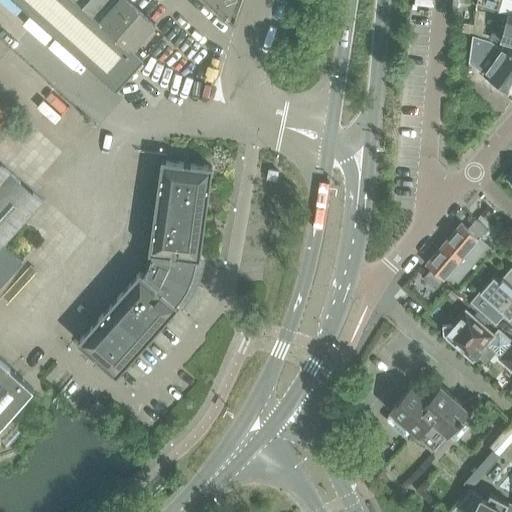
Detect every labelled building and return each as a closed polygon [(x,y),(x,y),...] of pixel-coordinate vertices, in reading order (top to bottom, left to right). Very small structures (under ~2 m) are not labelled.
[(15,0),(115,88),(142,58),(132,49),(154,23),(128,0),(15,0)] [(511,14),(508,14),(500,38),(511,41),(511,14)] [(463,23),(462,31),(473,33),(474,24),(463,23)] [(507,89),(511,82),(511,50),(502,44),(501,46),(491,39),(472,34),(468,61),(507,89)] [(0,426),(35,388),(0,357),(0,286),(21,263),(2,246),(42,201),(0,164),(0,122),(7,115),(0,108),(0,426)] [(201,258),(200,257),(212,165),(161,158),(148,251),(152,251),(151,256),(150,260),(148,265),(145,269),(142,272),(139,270),(77,340),(116,375),(178,305),(186,312),(202,287),(194,283),(196,279),(198,274),(199,269),(200,265),(201,258)] [(431,268),(423,277),(435,288),(443,279),(442,278),(447,272),(458,281),(489,244),(479,236),(486,227),(475,218),(467,228),(460,223),(442,243),(425,263),(431,268)] [(493,274),(470,301),(479,309),(490,319),(496,324),(505,313),(509,316),(511,313),(511,264),(502,276),(500,279),(493,274)] [(452,323),(442,323),(443,333),(472,360),(478,354),(486,361),(495,351),(500,356),(511,342),(499,331),(495,335),(466,308),(452,323)] [(499,357),(500,358),(508,365),(511,368),(511,342),(500,356),(499,357)] [(391,410),(386,416),(386,419),(402,434),(406,434),(411,427),(417,433),(434,448),(447,433),(454,438),(457,438),(471,422),(471,419),(468,416),(472,412),(469,409),(463,404),(440,383),(433,392),(424,384),(418,391),(411,384),(389,408),(391,410)] [(105,405),(97,399),(89,409),(97,416),(105,405)] [(511,421),(490,445),(499,453),(511,438),(511,421)] [(471,487),(448,511),(502,511),(508,501),(489,491),(486,499),(482,496),(471,487)]
